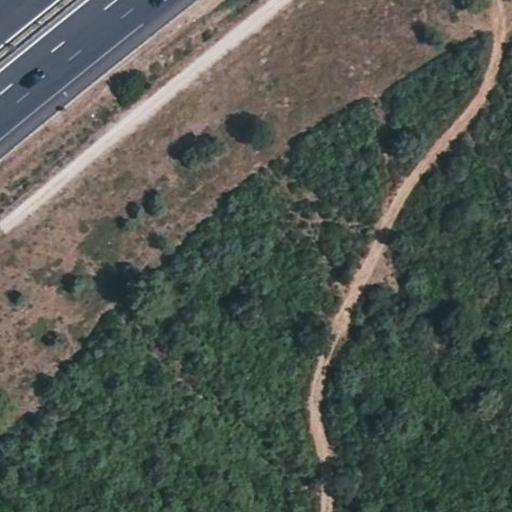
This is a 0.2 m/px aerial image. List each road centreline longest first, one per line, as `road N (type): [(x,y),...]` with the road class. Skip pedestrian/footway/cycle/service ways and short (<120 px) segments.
road 1 (track): [(293,0),(0,244)]
road 2 (motorway): [(0,103),(132,0)]
